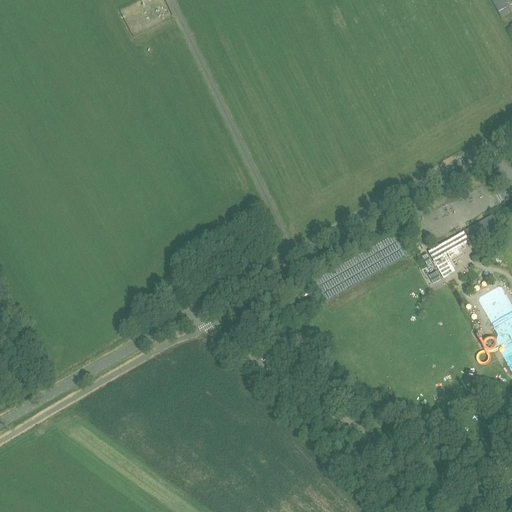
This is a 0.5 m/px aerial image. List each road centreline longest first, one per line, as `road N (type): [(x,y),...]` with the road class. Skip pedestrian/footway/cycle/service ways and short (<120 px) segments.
road 1 (tertiary): [(193,313),(511,135)]
road 2 (unclassified): [(478,511),(193,313)]
road 3 (tertiary): [(0,424),(193,313)]
